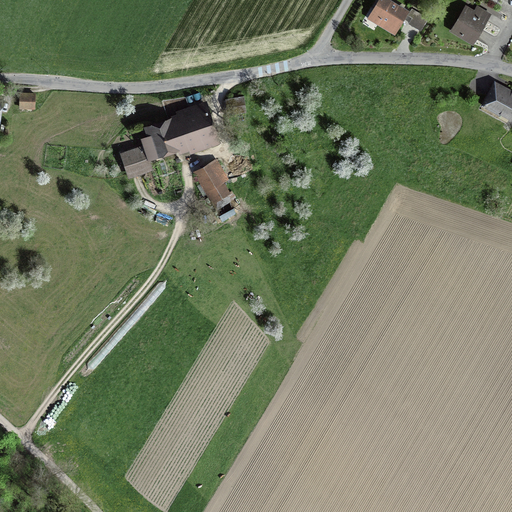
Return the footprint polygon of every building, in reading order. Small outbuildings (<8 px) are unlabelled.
[(399,28),(408,13),(386,0),(382,0),(374,13),(382,18),(380,22),(388,28),(392,24),(399,28)] [(471,16),(465,12),(454,30),(460,33),(461,36),(471,43),(484,21),(472,14),(471,16)] [(511,119),(511,97),(492,87),(481,108),(499,117),(501,113),(511,119)] [(34,107),(35,94),(20,93),(20,106),(34,107)] [(229,117),(246,114),(244,100),(227,102),(229,117)] [(219,142),(209,109),(151,127),(153,133),(144,136),(149,153),(187,141),(190,151),(219,142)] [(129,173),(148,167),(142,147),(123,153),(129,173)] [(224,195),(219,184),(226,180),(217,161),(194,172),(214,210),(233,200),(230,192),(224,195)]
